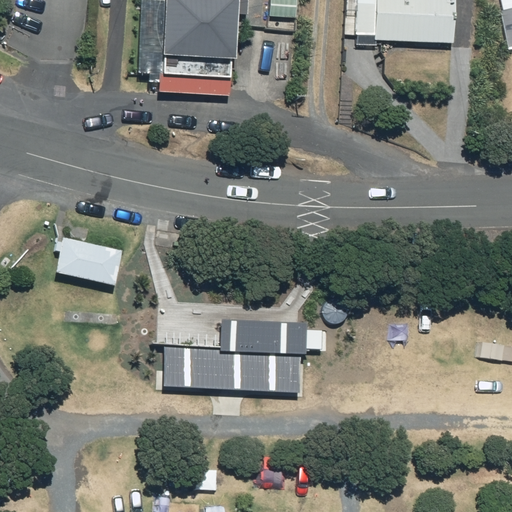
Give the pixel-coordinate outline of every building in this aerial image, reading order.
[(155,0),(152,64),(221,67),(224,0),(155,0)] [(265,0),(265,20),(290,21),(290,0),(265,0)] [(371,0),(369,44),(445,47),(447,0),(371,0)] [(511,10),(498,14),(506,52),(511,50),(511,10)] [(53,273),(111,286),(119,250),(60,238),(53,273)] [(218,346),(161,344),(159,386),(277,391),(299,391),(302,324),(219,321),(218,346)] [(284,490),(284,487),(272,487),(272,490),(250,488),(249,505),(285,507),(286,490),(284,490)] [(233,511),(234,501),(196,500),(196,511),(233,511)]
